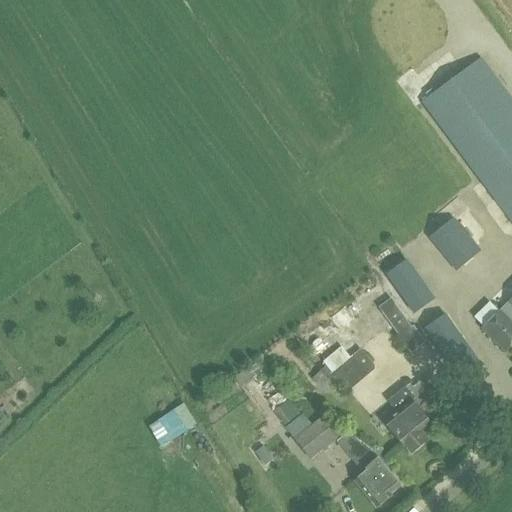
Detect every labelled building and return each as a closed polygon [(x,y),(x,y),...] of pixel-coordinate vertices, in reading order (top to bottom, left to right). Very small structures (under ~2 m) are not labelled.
[(511,225),(511,97),(480,55),(420,102),(511,225)] [(456,271),(481,250),(453,217),(429,237),(456,271)] [(413,315),(436,300),(408,258),(384,274),(413,315)] [(511,298),(482,328),(505,352),(511,344),(511,298)] [(398,336),(410,353),(425,343),(412,326),(411,326),(391,299),(379,308),(399,335),(398,336)] [(459,333),(438,348),(462,382),(483,367),(459,333)] [(331,373),(329,374),(331,377),(348,392),(374,370),(374,365),(361,349),(331,373)] [(331,377),(329,374),(331,373),(324,366),(312,378),(320,387),(331,377)] [(396,412),(384,422),(403,445),(404,444),(409,450),(414,451),(424,442),(424,437),(420,432),(429,424),(411,401),(414,398),(405,387),(388,401),(396,412)] [(294,440),(311,460),(337,438),(320,418),(294,440)] [(458,466),(473,448),(464,441),(449,459),(458,466)] [(281,462),(294,468),(300,456),(287,450),(281,462)] [(398,487),(399,486),(373,454),(362,464),(368,471),(355,482),(376,507),(390,495),(389,494),(398,487)]
